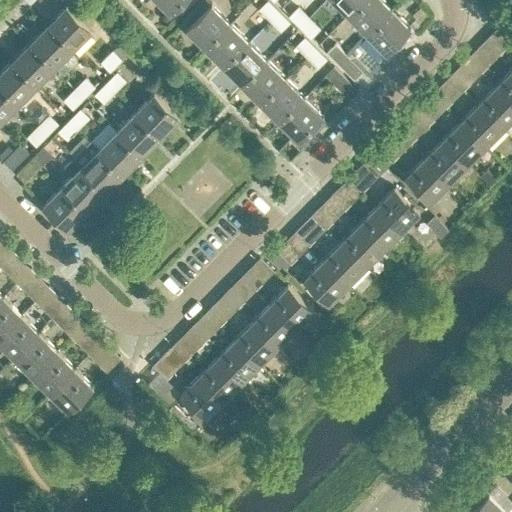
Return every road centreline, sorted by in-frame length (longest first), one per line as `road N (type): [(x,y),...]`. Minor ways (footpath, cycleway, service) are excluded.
road 1 (residential): [(0,197),(118,314),(145,324),(170,315),(440,45),(452,0)]
road 2 (unclassified): [(390,507),(511,383)]
